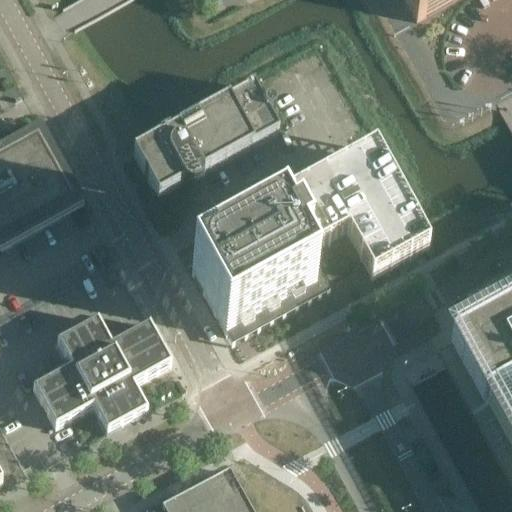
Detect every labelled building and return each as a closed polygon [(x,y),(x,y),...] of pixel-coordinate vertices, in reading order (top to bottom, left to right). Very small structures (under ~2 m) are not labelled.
[(402,0),(416,25),(441,11),(449,6),(458,1),(459,0),(402,0)] [(203,179),(279,137),(269,119),(272,118),(275,116),(276,112),(274,108),(270,107),(266,108),(264,111),(254,92),(177,134),(178,135),(160,145),(160,144),(133,158),(158,203),(184,189),(186,192),(190,194),(192,194),(194,194),(195,194),(198,193),(199,193),(201,191),(202,189),(203,188),(204,186),(204,182),(203,179)] [(0,254),(84,208),(69,181),(64,184),(61,178),(62,177),(63,176),(64,175),(64,174),(64,172),(64,171),(64,170),(63,169),(62,167),(61,166),(60,166),(58,165),(57,165),(56,166),(54,166),(51,160),(56,158),(41,130),(0,152),(0,254)] [(267,236),(192,276),(225,339),(315,291),(300,265),(353,236),(377,280),(424,255),(375,163),(287,210),(286,207),(260,217),(267,236)] [(445,367),(446,369),(511,488),(511,312),(438,354),(445,367)] [(134,390),(172,369),(149,329),(111,349),(98,324),(57,346),(71,372),(33,393),(55,433),(93,412),(107,438),(148,415),(141,403),(134,390)] [(250,511),(230,475),(183,500),(162,511),(250,511)]
